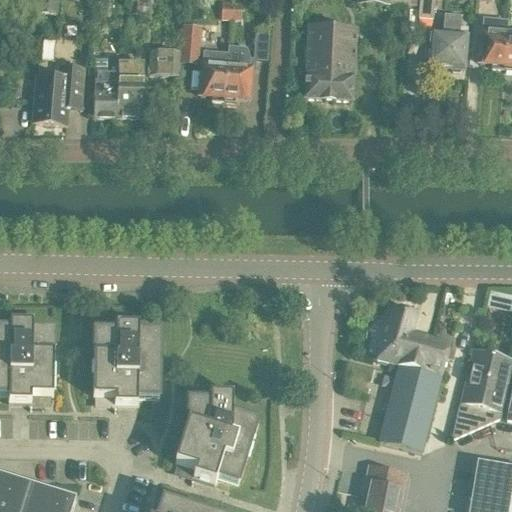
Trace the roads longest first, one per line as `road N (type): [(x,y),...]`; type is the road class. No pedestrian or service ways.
road 1 (residential): [(0,154),(511,155)]
road 2 (residential): [(0,264),(319,271)]
road 3 (residential): [(316,443),(436,470),(511,437)]
road 4 (residential): [(319,271),(511,273)]
road 5 (unclassified): [(316,443),(319,271)]
